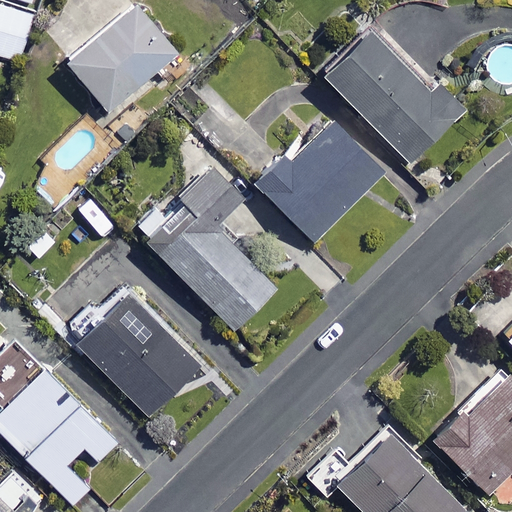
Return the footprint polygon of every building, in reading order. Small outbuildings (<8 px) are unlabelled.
[(32,10),(0,0),(0,52),(18,58),(32,10)] [(190,63),(137,0),(127,0),(63,54),(105,104),(152,65),(166,83),(190,63)] [(318,65),(406,156),(462,103),(436,76),(427,86),(364,21),(318,65)] [(383,165),(324,104),(252,174),(311,235),(383,165)] [(241,187),(211,156),(176,189),(173,186),(134,223),(230,323),(273,282),(210,216),(241,187)] [(197,362),(120,279),(68,327),(146,411),(197,362)] [(511,321),(503,331),(511,340),(511,321)] [(115,436),(41,360),(0,399),(0,426),(71,500),(88,484),(63,458),(81,440),(96,455),(115,436)] [(511,463),(511,375),(504,367),(462,408),(451,397),(424,423),(486,488),(511,463)] [(470,511),(385,423),(347,460),(330,443),(303,470),(321,489),(333,478),(366,511),(470,511)] [(0,511),(9,511),(0,502),(0,511)]
